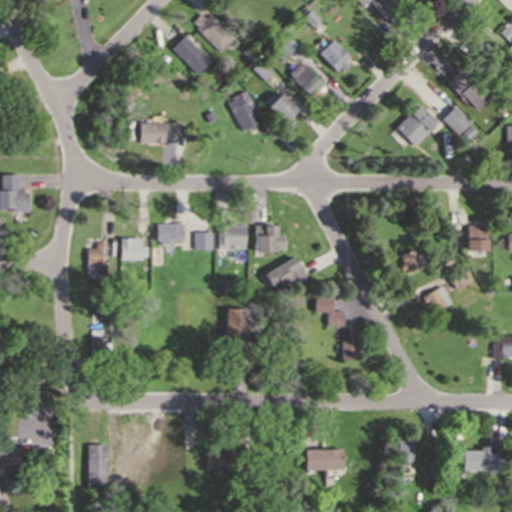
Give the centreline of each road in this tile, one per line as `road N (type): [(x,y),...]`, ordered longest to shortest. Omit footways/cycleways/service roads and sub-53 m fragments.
road 1 (residential): [(511,398),(72,399)]
road 2 (residential): [(83,184),(511,183)]
road 3 (residential): [(9,0),(60,97),(83,184),(62,254),(72,399)]
road 4 (residential): [(473,0),(329,148),(310,185)]
road 5 (residential): [(310,185),(424,398)]
road 6 (residential): [(157,0),(60,97)]
